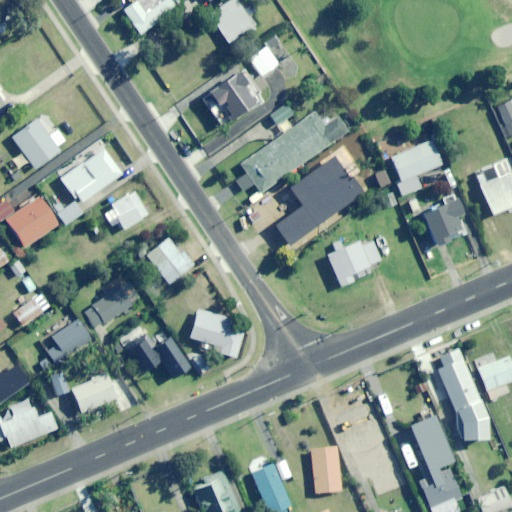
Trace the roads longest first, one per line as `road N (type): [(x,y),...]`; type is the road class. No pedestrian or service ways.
road 1 (residential): [(60,0),(280,325),(300,371)]
road 2 (tertiary): [(0,498),(300,371)]
road 3 (tertiary): [(300,371),(511,281)]
